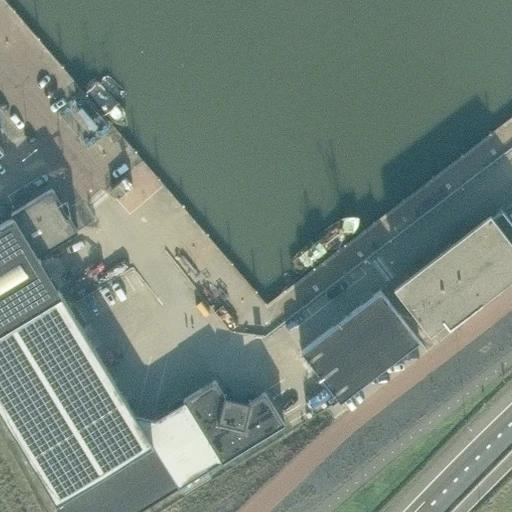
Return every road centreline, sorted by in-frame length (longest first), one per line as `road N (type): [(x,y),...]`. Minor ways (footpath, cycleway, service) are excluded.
road 1 (unknown): [(95,207),(109,310),(126,351),(144,367),(173,368),(262,354),(295,340),(511,173)]
road 2 (unclassified): [(254,511),(511,298)]
road 3 (unclassified): [(87,175),(0,69)]
